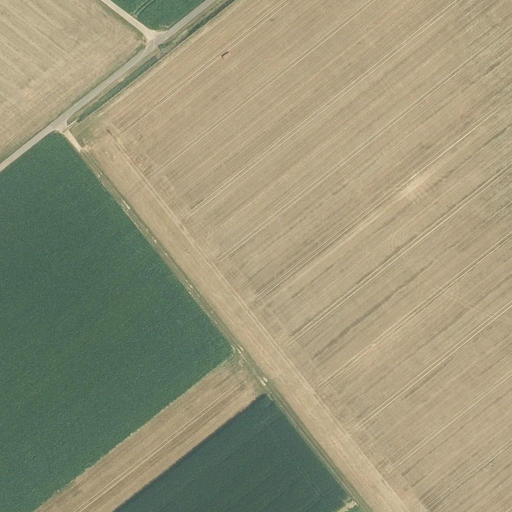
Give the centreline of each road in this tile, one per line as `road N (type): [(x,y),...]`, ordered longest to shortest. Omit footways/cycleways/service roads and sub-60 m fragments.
road 1 (track): [(370,511),(59,121)]
road 2 (track): [(0,169),(158,43),(104,0)]
